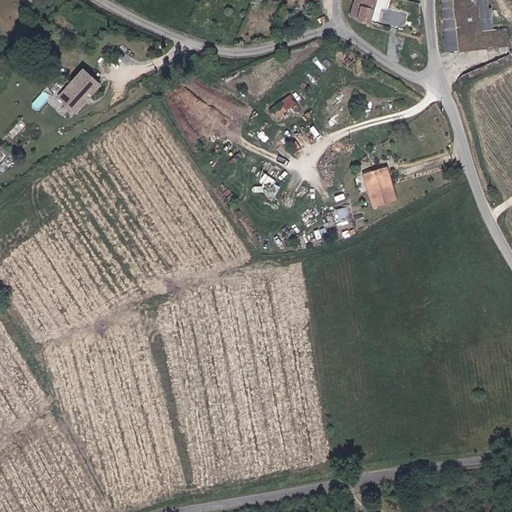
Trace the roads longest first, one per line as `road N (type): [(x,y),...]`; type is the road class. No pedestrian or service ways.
road 1 (unclassified): [(445,84),(409,73),(343,31),(247,51),(200,46),(102,0)]
road 2 (unclassified): [(511,459),(184,511)]
road 3 (unclassified): [(511,256),(445,84)]
